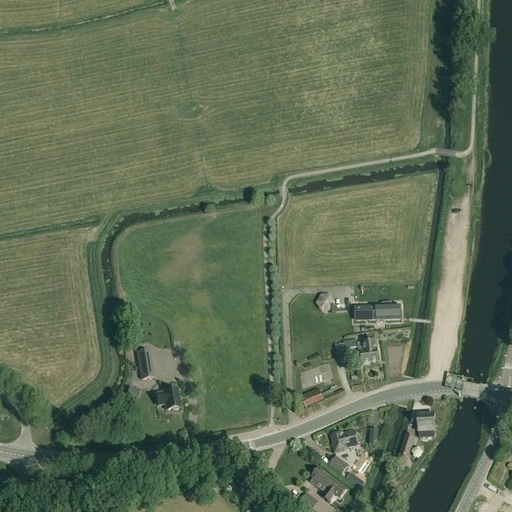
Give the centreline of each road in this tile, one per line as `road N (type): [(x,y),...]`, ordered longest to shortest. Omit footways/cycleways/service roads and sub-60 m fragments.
road 1 (tertiary): [(23,455),(195,455),(281,436),(377,397),(449,388)]
road 2 (track): [(132,209),(284,184)]
road 3 (tertiary): [(460,511),(510,394)]
